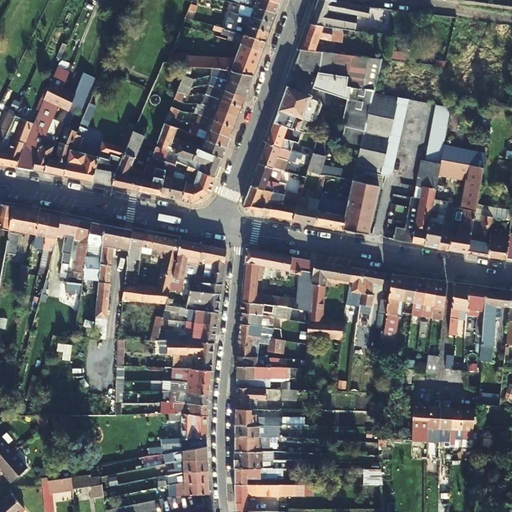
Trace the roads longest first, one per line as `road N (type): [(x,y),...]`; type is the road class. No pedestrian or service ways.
road 1 (tertiary): [(238,231),(511,278)]
road 2 (residential): [(238,231),(221,397),(223,506)]
road 3 (tertiary): [(300,0),(216,227)]
road 4 (tertiary): [(0,183),(216,227)]
